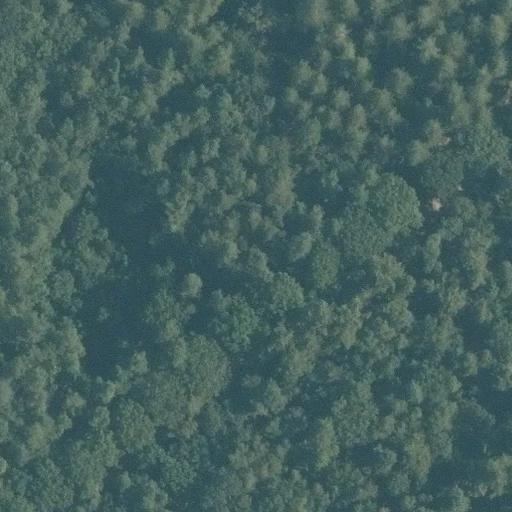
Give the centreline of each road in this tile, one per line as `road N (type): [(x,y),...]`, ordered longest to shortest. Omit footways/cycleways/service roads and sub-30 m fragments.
road 1 (track): [(47,0),(367,181),(378,261),(370,273),(372,315),(505,362),(511,372)]
road 2 (track): [(370,273),(66,511)]
road 3 (track): [(269,511),(372,315)]
road 4 (track): [(511,155),(378,261)]
